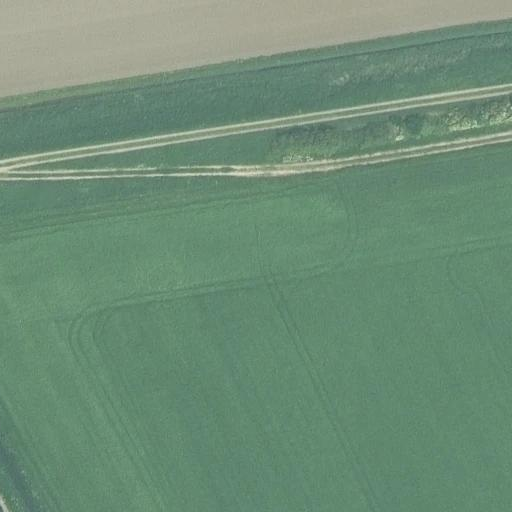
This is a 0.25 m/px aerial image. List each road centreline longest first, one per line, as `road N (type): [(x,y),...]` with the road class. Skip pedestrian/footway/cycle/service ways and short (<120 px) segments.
road 1 (track): [(511,90),(0,165)]
road 2 (track): [(511,135),(268,173),(0,174)]
